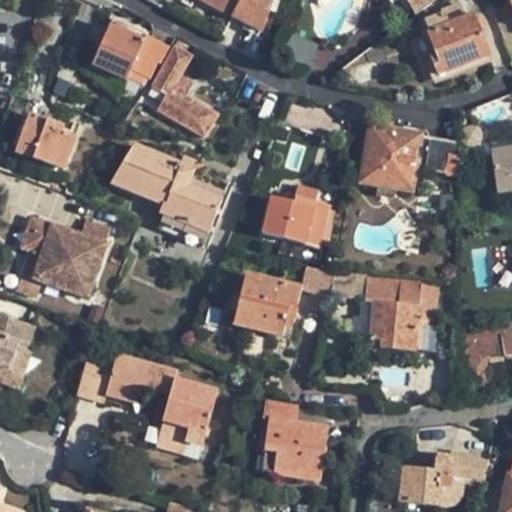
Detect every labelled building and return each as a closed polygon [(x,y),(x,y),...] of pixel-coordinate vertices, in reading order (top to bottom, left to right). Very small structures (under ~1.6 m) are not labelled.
[(178,0),(195,9),(200,1),(198,0),(178,0)] [(198,0),(200,1),(216,9),(262,34),(274,0),(198,0)] [(408,0),(418,15),(438,0),(408,0)] [(428,32),(426,34),(433,51),(436,58),(431,60),(438,78),(490,57),(473,15),(467,18),(460,3),(443,10),(445,13),(424,22),(428,32)] [(115,19),(92,67),(126,83),(132,72),(149,79),(164,47),(146,38),(147,34),(115,19)] [(175,47),(151,87),(169,97),(181,76),(193,56),(175,47)] [(64,106),(78,61),(65,57),(54,91),(58,103),(64,106)] [(178,102),(190,80),(181,76),(169,97),(178,102)] [(191,81),(190,80),(178,102),(169,97),(160,112),(210,140),(223,116),(190,98),(194,91),(188,87),(191,81)] [(54,131),(57,124),(31,115),(17,153),(64,170),(75,139),(64,134),(54,131)] [(375,121),(374,127),(393,130),(393,123),(375,121)] [(66,128),(57,124),(54,131),(64,134),(66,128)] [(464,127),(461,130),(460,143),(464,147),(469,148),(473,148),(477,146),(480,143),(481,136),(478,130),(476,128),(472,126),(466,126),(464,127)] [(393,130),(374,127),(371,127),(362,183),(377,186),(396,188),(412,191),(421,136),(393,130)] [(449,155),(459,156),(460,143),(429,137),(425,172),(445,174),(449,155)] [(160,225),(205,241),(222,200),(189,187),(195,169),(136,146),(112,185),(163,206),(160,216),(163,217),(160,225)] [(492,162),(511,158),(511,150),(490,153),(492,162)] [(86,169),(91,161),(77,151),(72,159),(86,169)] [(511,191),(511,158),(492,162),(497,194),(511,191)] [(394,201),(396,188),(377,186),(375,198),(394,201)] [(286,196),(284,202),(293,205),(295,198),(286,196)] [(331,207),(295,198),(293,205),(284,202),(270,199),(262,236),(306,246),(309,233),(324,237),(331,207)] [(23,249),(29,251),(41,256),(34,280),(89,298),(110,231),(86,223),(82,236),(33,219),(23,249)] [(203,247),(205,241),(160,225),(158,229),(203,247)] [(22,275),(34,280),(41,256),(29,251),(22,275)] [(247,274),(237,318),(265,325),(263,336),(282,339),(284,329),(291,330),(301,288),(247,274)] [(419,320),(434,322),(437,288),(386,283),(385,288),(365,286),(364,302),(372,303),(369,340),(379,341),(379,348),(416,351),(419,320)] [(351,338),(369,340),(372,303),(364,302),(362,320),(352,319),(351,338)] [(0,367),(10,371),(17,348),(18,344),(28,346),(33,328),(0,316),(0,367)] [(234,329),(263,336),(265,325),(237,318),(234,329)] [(432,352),(434,322),(419,320),(416,351),(432,352)] [(511,323),(465,331),(466,346),(464,346),(464,363),(465,363),(465,388),(488,385),(484,360),(511,355),(511,323)] [(368,347),(379,348),(379,341),(369,340),(368,347)] [(32,353),(17,348),(10,371),(0,367),(0,384),(19,391),(32,353)] [(116,361),(89,353),(85,367),(112,374),(106,397),(136,405),(140,389),(157,394),(161,377),(174,381),(176,374),(117,358),(116,361)] [(85,367),(78,397),(103,404),(106,397),(112,374),(85,367)] [(161,377),(157,394),(170,398),(174,381),(161,377)] [(218,393),(174,381),(170,398),(160,436),(202,448),(203,448),(218,393)] [(276,455),(273,475),(320,483),(330,412),(264,402),(258,453),(264,454),(276,455)] [(509,435),(497,432),(493,453),(505,455),(509,435)] [(199,460),(202,448),(160,436),(156,448),(199,460)] [(462,485),(467,454),(452,452),(452,458),(417,454),(415,472),(403,470),(400,502),(437,507),(439,489),(448,490),(450,488),(452,484),(462,485)] [(262,474),(273,475),(276,455),(264,454),(262,474)] [(483,457),(467,454),(462,485),(480,487),(483,457)] [(511,511),(511,477),(508,476),(501,511),(511,511)] [(207,511),(208,511),(168,502),(166,511),(207,511)]
